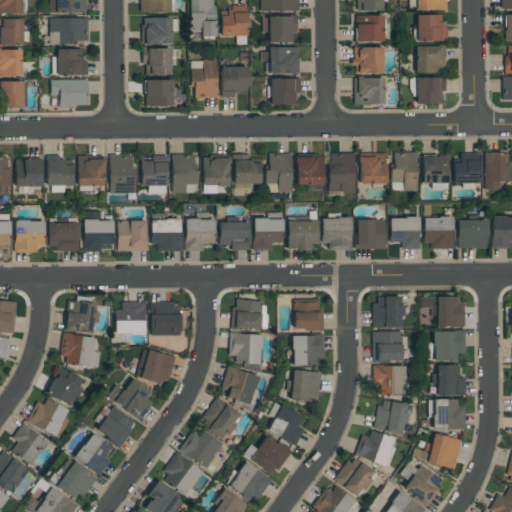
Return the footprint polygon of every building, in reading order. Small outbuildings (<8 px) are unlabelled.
[(0,0),(0,13),(20,14),(20,0),(0,0)] [(47,0),(48,13),(85,12),(84,0),(47,0)] [(138,0),(138,12),(168,13),(168,0),(138,0)] [(188,0),(189,32),(200,32),(200,37),(214,37),(213,0),(188,0)] [(258,0),(259,12),(296,11),(296,0),(258,0)] [(382,0),(354,0),(354,11),(381,11),(381,2),(383,2),(382,0)] [(444,0),(414,0),(415,10),(445,10),(444,0)] [(511,0),(511,9),(499,9),(499,0),(511,0)] [(219,37),(245,36),(244,6),(218,7),(219,37)] [(511,41),(503,41),(503,28),(503,15),(504,15),(504,14),(511,14),(511,41)] [(354,41),(382,42),(382,16),(355,15),(354,41)] [(414,15),(415,41),(444,41),(443,15),(414,15)] [(266,16),(266,43),(291,43),(291,32),(296,32),(296,16),(266,16)] [(170,17),(140,18),(141,45),(170,44),(170,17)] [(21,18),(0,18),(0,45),(21,45),(21,18)] [(48,43),(87,42),(86,18),(47,19),(48,43)] [(414,46),(414,73),(443,73),(442,45),(414,46)] [(511,73),(502,73),(502,56),(505,56),(505,45),(511,45),(511,73)] [(355,74),(381,74),(381,47),(351,47),(351,66),(355,66),(355,74)] [(169,75),(169,49),(140,48),(140,65),(144,65),(144,75),(169,75)] [(296,49),(260,48),(260,62),(266,62),(266,74),(296,74),(296,49)] [(0,49),(0,76),(20,76),(19,49),(0,49)] [(50,75),(84,76),(84,50),(55,49),(55,57),(50,57),(50,75)] [(188,61),(189,88),(193,88),(193,99),(215,98),(214,60),(188,61)] [(246,92),(245,67),(219,67),(220,97),(233,97),(233,92),(246,92)] [(511,76),(511,99),(500,99),(500,76),(511,76)] [(444,91),(443,77),(413,78),(414,104),(438,103),(438,91),(444,91)] [(268,79),(269,105),(294,105),(294,94),(299,94),(298,78),(268,79)] [(352,78),(352,105),(382,104),(382,78),(352,78)] [(86,80),(48,80),(48,95),(57,95),(57,107),(86,107),(86,80)] [(170,80),(143,80),(143,106),(170,106),(170,80)] [(21,107),(21,82),(0,81),(0,97),(4,98),(4,107),(21,107)] [(415,153),(390,152),(390,191),(414,191),(415,153)] [(290,154),(266,153),(265,192),(289,193),(290,154)] [(352,153),(327,153),(327,192),(352,192),(352,153)] [(508,181),(509,153),(483,153),(482,190),(498,190),(498,181),(508,181)] [(133,193),(132,154),(107,155),(107,193),(133,193)] [(194,154),(170,155),(170,193),(195,193),(194,154)] [(259,184),(258,159),(249,159),(249,155),(231,155),(231,184),(259,184)] [(357,184),(384,183),(384,155),(357,155),(357,184)] [(451,183),(476,184),(478,155),(458,155),(458,163),(452,162),(451,183)] [(71,186),(71,162),(61,162),(61,156),(46,157),(46,192),(62,192),(62,186),(71,186)] [(447,157),(420,156),(420,183),(446,183),(447,157)] [(0,157),(0,193),(8,194),(8,157),(0,157)] [(75,186),(102,187),(102,158),(76,157),(75,186)] [(165,187),(165,157),(138,157),(139,186),(149,186),(149,188),(165,187)] [(200,157),(200,186),(227,186),(227,158),(200,157)] [(295,185),(321,184),(321,157),(294,157),(295,185)] [(39,159),(13,160),(14,187),(40,187),(39,159)] [(511,217),(511,241),(508,241),(508,248),(489,248),(489,236),(490,236),(490,216),(504,216),(504,217),(511,217)] [(417,217),(387,218),(388,242),(399,242),(400,249),(418,248),(417,217)] [(451,249),(451,217),(421,218),(422,243),(429,243),(429,249),(451,249)] [(250,250),(269,251),(269,243),(280,243),(281,219),(251,218),(250,250)] [(349,218),(320,218),(320,243),(327,243),(327,250),(350,250),(349,218)] [(178,219),(148,220),(149,244),(156,244),(156,251),(179,251),(178,219)] [(201,251),(201,244),(212,244),(213,220),(183,219),(182,251),(201,251)] [(0,245),(8,245),(8,221),(0,220),(0,245)] [(110,220),(81,220),(81,251),(99,251),(99,245),(111,245),(110,220)] [(354,220),(354,249),(384,249),(384,220),(354,220)] [(485,221),(456,220),(455,248),(485,248),(485,221)] [(42,221),(12,221),(13,253),(35,253),(35,245),(43,245),(42,221)] [(115,221),(115,251),(145,251),(144,221),(115,221)] [(316,221),(285,221),(285,249),(309,250),(309,244),(315,244),(316,221)] [(217,223),(217,245),(229,245),(229,250),(247,250),(246,222),(217,223)] [(46,223),(47,250),(77,250),(77,223),(46,223)] [(418,298),(419,308),(429,308),(429,316),(434,316),(435,327),(462,327),(461,296),(418,298)] [(372,328),(399,328),(399,316),(403,316),(403,305),(399,305),(399,297),(371,297),(372,328)] [(320,330),(320,299),(292,299),(292,330),(320,330)] [(0,330),(11,332),(15,303),(0,300),(0,330)] [(259,330),(259,316),(262,316),(262,301),(231,300),(230,329),(259,330)] [(90,334),(91,323),(97,324),(98,313),(92,312),(93,304),(66,301),(62,331),(90,334)] [(143,303),(120,302),(120,310),(114,310),(113,333),(143,334),(143,303)] [(177,302),(148,303),(148,336),(178,335),(177,302)] [(455,361),(455,354),(463,353),(463,331),(430,331),(431,342),(426,342),(427,361),(455,361)] [(400,332),(370,332),(370,362),(400,361),(400,332)] [(93,338),(61,333),(58,355),(64,357),(63,364),(96,369),(98,352),(91,351),(93,338)] [(259,364),(259,335),(227,333),(227,356),(234,356),(233,364),(259,364)] [(315,366),(315,358),(322,358),(322,335),(290,336),(290,366),(315,366)] [(0,360),(4,361),(8,339),(0,337),(0,360)] [(134,377),(165,384),(172,356),(141,349),(134,377)] [(435,396),(464,395),(463,377),(459,377),(458,365),(435,366),(435,373),(430,373),(430,385),(435,385),(435,396)] [(378,396),(403,396),(402,366),(371,366),(371,384),(378,384),(378,396)] [(43,393),(67,405),(71,396),(76,399),(82,389),(77,386),(81,379),(56,367),(43,393)] [(256,376),(226,367),(219,388),(226,390),(223,400),(246,407),(256,376)] [(319,373),(292,370),(290,381),(286,380),(284,392),(289,392),(288,400),(315,403),(319,373)] [(114,385),(105,397),(138,421),(150,404),(145,400),(150,393),(130,379),(122,391),(114,385)] [(227,435),(239,412),(213,398),(198,425),(220,438),(223,433),(227,435)] [(35,401),(24,421),(56,438),(65,420),(62,418),(66,410),(45,399),(42,405),(35,401)] [(455,400),(429,400),(429,429),(463,429),(463,406),(455,407),(455,400)] [(373,430),(400,433),(401,423),(406,423),(407,414),(403,413),(404,404),(377,401),(373,430)] [(293,445),(305,417),(278,405),(266,433),(293,445)] [(119,447),(134,421),(109,407),(94,432),(119,447)] [(46,441),(20,423),(10,438),(16,442),(9,451),(28,466),(46,441)] [(219,445),(193,427),(177,450),(203,468),(219,445)] [(395,440),(369,430),(367,437),(360,435),(352,455),(384,467),(395,440)] [(103,457),(110,447),(89,433),(73,458),(98,475),(108,461),(103,457)] [(459,440),(431,434),(429,444),(424,443),(422,451),(412,449),(410,459),(453,468),(459,440)] [(255,449),(249,445),(242,455),(271,475),(287,452),(264,436),(255,449)] [(0,487),(9,494),(26,469),(1,451),(0,451),(0,487)] [(511,483),(511,451),(510,451),(503,482),(511,483)] [(183,495),(200,471),(174,453),(161,472),(168,476),(164,482),(183,495)] [(332,481),(356,497),(374,473),(350,456),(332,481)] [(49,482),(79,502),(95,477),(65,457),(49,482)] [(257,498),(270,481),(242,461),(225,485),(248,501),(252,494),(257,498)] [(401,489),(425,506),(442,482),(419,465),(415,471),(414,470),(401,489)] [(147,511),(173,511),(182,499),(155,481),(145,495),(149,498),(142,509),(147,511)] [(343,511),(345,510),(350,511),(351,511),(357,501),(322,485),(311,510),(315,511),(343,511)] [(69,511),(75,504),(46,487),(31,511),(32,511),(69,511)] [(511,511),(490,511),(486,510),(495,493),(502,496),(507,487),(511,489),(511,511)] [(208,511),(241,511),(246,503),(221,489),(208,511)] [(385,508),(391,511),(420,511),(423,508),(396,491),(385,508)]
